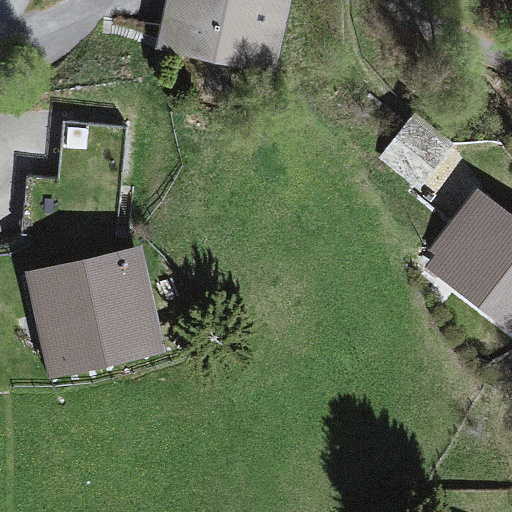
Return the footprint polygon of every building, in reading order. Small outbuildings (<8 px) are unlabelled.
[(279,0),(158,0),(150,42),(265,66),(279,0)] [(115,122),(57,116),(47,167),(14,168),(6,238),(22,264),(109,246),(115,122)] [(396,136),(374,158),(407,191),(429,170),(396,136)] [(511,212),(469,183),(416,260),(511,326),(511,212)] [(43,363),(154,340),(133,241),(109,246),(22,264),(43,363)]
